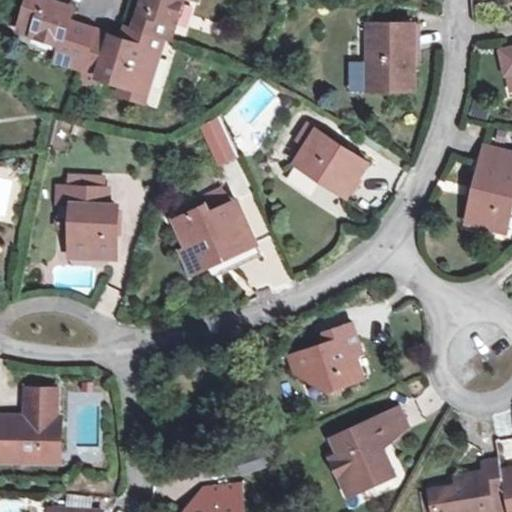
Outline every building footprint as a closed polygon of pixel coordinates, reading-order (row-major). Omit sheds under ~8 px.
[(84,71),(97,32),(71,23),(75,9),(62,5),(46,0),(29,0),(22,24),(34,28),(32,36),(63,46),(58,63),(84,71)] [(191,0),(198,2),(199,0),(142,0),(134,28),(156,34),(165,37),(169,24),(176,27),(185,0),(191,0)] [(19,32),(32,36),(34,28),(22,24),(19,32)] [(172,40),(176,27),(169,24),(165,37),(172,40)] [(370,90),(414,90),(415,25),(370,24),(370,90)] [(160,53),(165,37),(156,34),(134,28),(125,25),(121,39),(160,53)] [(160,53),(121,39),(97,32),(84,71),(100,76),(99,78),(147,94),(160,53)] [(222,116),(202,125),(218,161),(238,152),(222,116)] [(299,140),(307,146),(318,129),(310,124),(299,140)] [(369,163),(318,129),(307,146),(296,163),(348,197),(369,163)] [(466,222),(499,230),(504,209),(511,211),(511,207),(511,152),(485,145),(466,222)] [(20,171),(0,170),(0,219),(18,220),(20,171)] [(105,172),(67,171),(66,189),(104,190),(105,172)] [(66,189),(54,188),(54,205),(73,206),(72,250),(94,252),(93,257),(115,258),(118,208),(108,207),(108,191),(104,190),(66,189)] [(207,217),(237,203),(225,191),(201,202),(204,210),(207,217)] [(256,244),(237,203),(207,217),(204,210),(178,222),(190,249),(197,246),(206,267),(224,258),(222,254),(232,249),(234,254),(256,244)] [(506,232),(511,211),(504,209),(499,230),(506,232)] [(224,258),(206,267),(212,279),(262,256),(256,244),(234,254),(232,249),(222,254),(224,258)] [(197,246),(190,249),(182,253),(191,273),(206,267),(197,246)] [(330,344),(303,353),(312,381),(316,394),(366,376),(359,353),(364,352),(354,324),(327,334),(330,344)] [(297,372),(312,381),(303,353),(293,357),(297,372)] [(0,461),(44,462),(44,452),(61,453),(63,417),(59,417),(59,388),(29,388),(28,417),(0,416),(0,461)] [(335,459),(343,477),(352,473),(359,489),(395,473),(384,450),(379,451),(375,441),(410,426),(402,406),(333,439),(341,456),(335,459)] [(511,438),(499,441),(502,460),(511,457),(511,438)] [(44,452),(44,462),(61,462),(61,453),(44,452)] [(485,472),(464,475),(465,485),(455,487),(430,491),(432,511),(507,511),(509,511),(503,474),(500,460),(483,462),(485,472)] [(350,493),(359,489),(352,473),(343,477),(350,493)] [(508,511),(511,511),(511,473),(503,474),(509,511),(508,511)] [(465,485),(464,475),(454,477),(455,487),(465,485)] [(206,509),(187,511),(186,511),(241,511),(241,510),(244,510),(242,486),(205,490),(206,509)]
